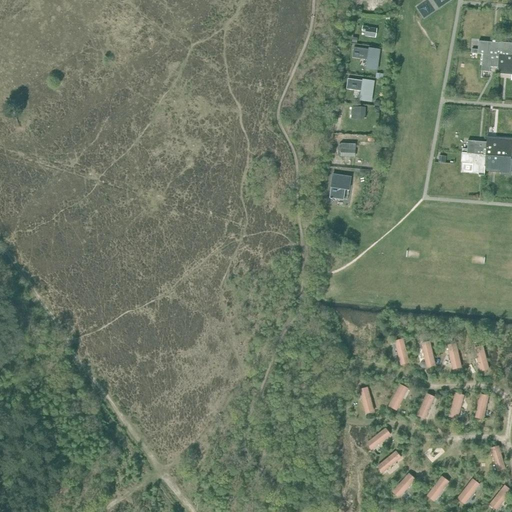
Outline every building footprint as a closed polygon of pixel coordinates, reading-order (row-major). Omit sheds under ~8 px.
[(363,27),(362,31),(366,31),(365,36),(375,38),(376,30),(367,28),(367,27),(363,27)] [(482,55),(499,56),(500,42),(498,42),(498,43),(493,43),(478,42),(478,50),(471,49),(471,53),(477,54),(480,54),(480,55),(482,55)] [(511,43),(500,42),(499,56),(511,57),(511,43)] [(379,51),(354,48),(352,58),(368,60),(367,68),(377,70),(379,51)] [(499,56),(482,55),(481,72),(490,73),(490,70),(498,71),(499,56)] [(511,57),(499,56),(498,71),(498,72),(511,73),(511,57)] [(371,101),(373,83),(348,79),(346,90),(362,92),(361,100),(371,101)] [(351,108),(351,120),(365,120),(365,108),(351,108)] [(486,142),(485,155),(502,157),(510,157),(511,141),(486,139),(486,143),(486,142)] [(464,149),(463,153),(485,155),(486,142),(467,141),(467,149),(464,149)] [(338,148),(338,156),(341,157),(341,158),(354,158),(355,146),(341,145),(341,148),(338,148)] [(461,153),(460,162),(461,162),(461,161),(466,161),(466,162),(474,163),(473,171),(479,172),(479,176),(483,176),(483,172),(484,170),(485,155),(463,153),(461,153)] [(502,157),(485,155),(484,170),(500,171),(500,174),(508,175),(510,157),(502,157)] [(351,178),(333,175),(329,199),(330,199),(332,199),(344,201),(345,190),(349,191),(351,178)] [(404,341),(395,343),(402,367),(411,365),(404,341)] [(431,344),(423,346),(429,370),(437,368),(431,344)] [(457,348),(448,350),(453,372),(462,370),(457,348)] [(484,350),(476,352),(482,373),(490,371),(484,350)] [(408,392),(400,388),(389,408),(397,413),(408,392)] [(369,390),(359,393),(365,417),(375,415),(369,390)] [(490,397),(480,395),(476,420),(486,422),(490,397)] [(434,400),(426,397),(417,419),(425,422),(434,400)] [(464,399),(455,397),(450,421),(459,423),(464,399)] [(392,437),(386,431),(366,446),(372,453),(392,437)] [(499,448),(492,450),(499,473),(507,470),(499,448)] [(392,456),(377,468),(383,476),(398,464),(392,456)] [(408,477),(392,493),(399,500),(415,484),(408,477)] [(449,484),(440,478),(426,499),(435,504),(449,484)] [(481,485),(474,480),(459,500),(466,505),(481,485)] [(511,492),(504,487),(491,507),(498,511),(511,492)]
